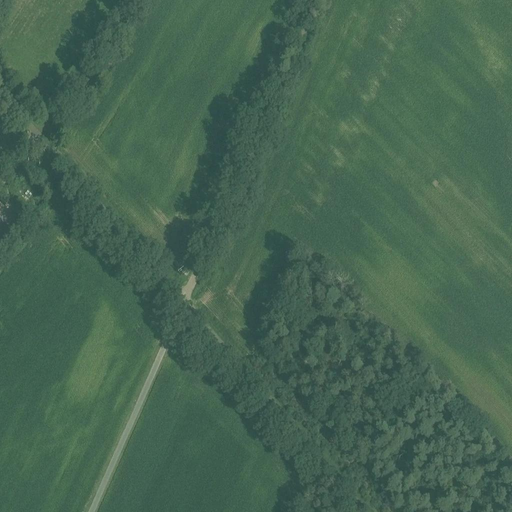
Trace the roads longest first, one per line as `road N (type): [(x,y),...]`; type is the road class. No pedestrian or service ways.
road 1 (unclassified): [(314,0),(186,291)]
road 2 (residential): [(186,291),(374,511)]
road 3 (unclassified): [(0,93),(186,291)]
